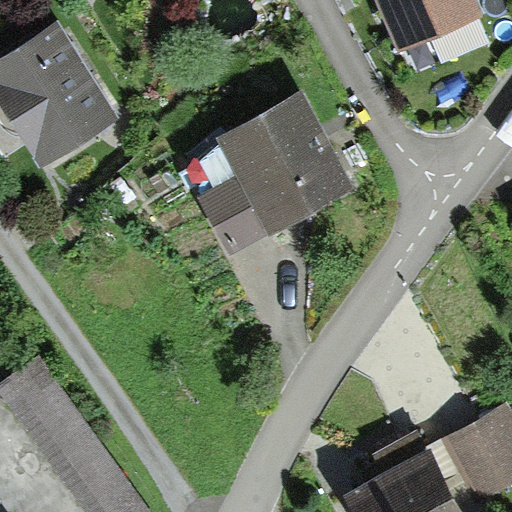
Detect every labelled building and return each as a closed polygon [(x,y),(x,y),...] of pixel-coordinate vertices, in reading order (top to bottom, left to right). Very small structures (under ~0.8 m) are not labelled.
[(374,0),(398,55),(487,17),(479,0),(374,0)] [(113,107),(56,15),(0,49),(0,87),(40,152),(113,107)] [(355,189),(304,93),(219,138),(241,178),(202,198),(233,254),(355,189)] [(154,511),(41,351),(0,379),(0,381),(92,511),(154,511)] [(511,406),(445,444),(478,503),(511,484),(511,406)] [(462,511),(419,431),(373,456),(375,461),(359,470),(368,486),(344,499),(351,511),(462,511)]
